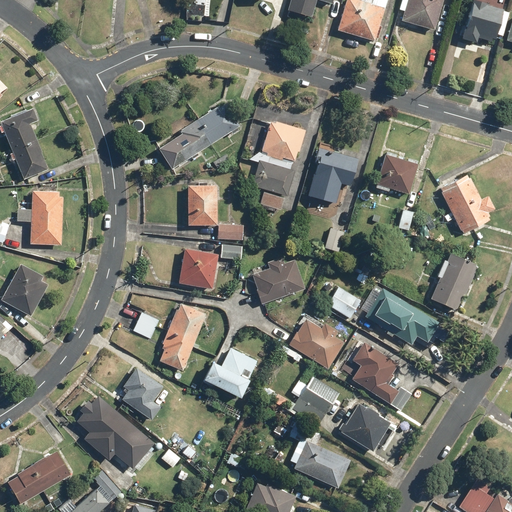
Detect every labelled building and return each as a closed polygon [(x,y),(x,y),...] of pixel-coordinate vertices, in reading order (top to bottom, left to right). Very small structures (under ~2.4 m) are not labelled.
[(290,0),(288,8),(301,12),(312,15),(316,0),(323,0),(332,3),(333,0),(290,0)] [(346,0),(337,28),(375,39),(375,37),(378,38),(382,24),(379,24),(386,0),(369,0),(369,1),(366,0),(346,0)] [(407,0),(402,19),(435,28),(442,0),(407,0)] [(466,24),(462,37),(477,41),(479,37),(495,42),(501,22),(505,9),(489,4),(489,2),(481,0),(472,0),(472,3),(473,3),(466,24)] [(240,124),(225,101),(180,130),(182,132),(159,147),(173,169),(179,165),(180,167),(199,154),(198,151),(231,130),(233,133),(239,129),(237,126),(240,124)] [(0,120),(0,123),(22,179),(47,169),(29,123),(37,120),(32,108),(0,120)] [(273,121),(271,120),(262,152),(259,151),(249,159),(258,161),(251,185),(288,195),(296,169),(291,168),(294,160),(295,160),(298,151),(300,151),(306,129),(273,120),(273,121)] [(314,172),(308,194),(336,202),(342,183),(351,185),(355,170),(358,157),(320,146),(315,162),(318,163),(315,173),(314,172)] [(386,153),(375,186),(389,190),(390,187),(409,193),(418,162),(417,162),(418,160),(409,157),(408,159),(404,158),(396,156),(397,153),(387,150),(386,153)] [(491,217),(488,211),(495,208),(488,194),(481,198),(470,176),(469,177),(467,173),(441,187),(443,190),(441,191),(463,232),(491,217)] [(217,184),(188,184),(189,224),(217,224),(217,184)] [(28,243),(60,244),(61,196),(57,196),(57,191),(30,190),(29,209),(15,208),(15,221),(29,221),(28,243)] [(244,224),(220,223),(219,238),(243,239),(244,224)] [(242,244),(222,243),(221,257),(242,257),(242,244)] [(219,253),(185,247),(178,281),(212,288),(219,253)] [(465,257),(450,252),(447,259),(445,258),(437,275),(440,276),(431,297),(445,302),(457,308),(462,296),(464,297),(477,266),(475,264),(465,257)] [(305,286),(294,258),(284,261),(282,256),(268,261),(270,267),(252,273),(258,288),(256,289),(261,303),(305,286)] [(0,297),(0,299),(29,315),(46,284),(39,280),(41,275),(19,263),(0,297)] [(361,299),(338,284),(326,302),(349,317),(361,299)] [(438,321),(382,286),(381,289),(376,286),(363,306),(368,309),(365,315),(388,329),(386,332),(393,335),(394,333),(408,342),(413,333),(426,341),(438,321)] [(193,307),(181,302),(179,308),(178,307),(163,342),(164,342),(162,347),(164,348),(160,359),(184,370),(187,362),(186,361),(203,321),(204,321),(207,315),(206,315),(207,313),(205,312),(206,310),(194,305),(193,307)] [(159,320),(141,313),(133,330),(152,338),(159,320)] [(289,344),(328,367),(344,340),(335,335),(338,330),(324,321),(321,326),(305,317),(289,344)] [(399,363),(364,340),(353,357),(348,354),(344,360),(340,357),(330,371),(341,379),(346,372),(352,376),(351,378),(391,404),(400,390),(389,383),(395,374),(393,372),(399,363)] [(257,360),(230,346),(221,364),(213,360),(205,377),(241,396),(251,378),(248,377),(257,360)] [(163,385),(136,366),(116,394),(151,419),(161,405),(153,400),(163,385)] [(339,392),(313,375),(293,405),(319,422),(339,392)] [(152,445),(154,442),(99,395),(92,402),(88,399),(80,409),(84,412),(77,420),(90,431),(84,437),(109,459),(116,452),(133,467),(134,466),(137,469),(137,468),(139,469),(154,452),(152,450),(155,448),(152,445)] [(390,421),(358,402),(345,423),(343,422),(338,429),(373,450),(390,421)] [(296,462),(294,467),(338,487),(350,459),(300,437),(290,459),(296,462)] [(170,447),(161,457),(173,467),(181,457),(170,447)] [(7,481),(20,503),(71,473),(57,450),(17,472),(19,474),(7,481)] [(493,482),(479,474),(473,484),(459,506),(467,511),(511,511),(511,497),(510,496),(508,499),(497,492),(494,497),(486,492),(493,482)] [(246,508),(254,511),(288,511),(296,495),(267,482),(266,485),(258,481),(246,508)] [(62,511),(97,511),(109,502),(96,488),(77,505),(69,497),(58,507),(62,511)] [(320,497),(305,491),(301,500),(316,506),(320,497)] [(130,511),(153,511),(154,509),(133,503),(130,511)]
